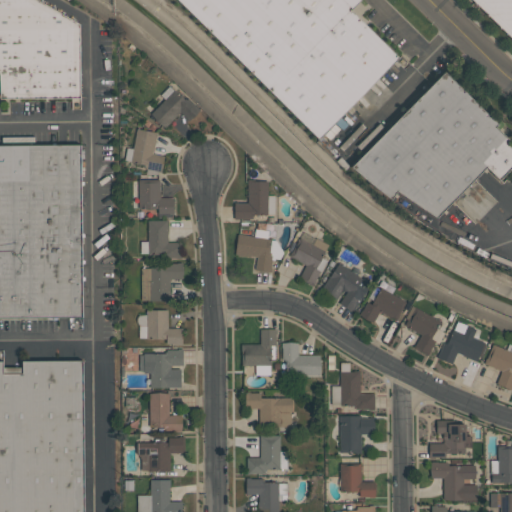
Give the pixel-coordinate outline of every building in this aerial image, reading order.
[(0,0),(41,0),(81,23),(82,99),(0,99),(0,0)] [(362,0),(353,10),(401,57),(318,140),(176,0),(362,0)] [(511,40),(470,0),(511,0),(511,40)] [(350,167),(444,71),(500,125),(498,127),(511,141),(509,143),(511,145),(511,169),(500,182),(487,169),(437,220),(397,193),(391,201),(350,167)] [(200,109),(188,121),(179,112),(164,128),(150,114),(164,99),(160,95),(169,86),(173,90),(174,89),(185,99),(187,97),(200,109)] [(157,132),(154,147),(152,154),(164,156),(161,173),(157,172),(157,175),(145,174),(146,169),(145,169),(145,166),(143,166),(144,164),(130,162),(130,161),(124,160),(126,147),(132,148),(136,129),(157,132)] [(0,144),(82,144),(82,318),(0,318),(0,144)] [(160,179),(160,197),(173,197),(173,214),(168,214),(168,213),(157,213),(157,208),(138,208),(138,179),(160,179)] [(267,180),(267,195),(274,195),(274,214),(267,214),(253,214),(253,216),(252,216),(252,218),(234,218),(234,202),(247,202),(247,180),(267,180)] [(167,242),(180,242),(181,258),(176,258),(160,258),(160,254),(148,254),(148,253),(139,253),(139,241),(147,241),(147,220),(167,220),(167,242)] [(238,234),(254,236),(255,229),(268,230),(267,238),(271,238),(271,240),(276,240),(283,252),(279,259),(275,259),(274,260),(272,260),(271,267),(272,267),(271,272),(255,270),(257,257),(249,256),(249,257),(235,255),(238,234)] [(312,286),(298,278),(305,265),(288,256),(291,251),(292,251),(299,238),(300,238),(303,232),(315,239),(316,238),(328,244),(324,251),(325,251),(322,257),(327,260),(321,272),(320,272),(312,286)] [(170,300),(140,300),(140,268),(149,268),(149,267),(163,267),(163,263),(177,263),(177,262),(182,262),(182,279),(169,279),(169,292),(170,292),(170,300)] [(341,291),(336,299),(320,288),(329,275),(330,276),(338,263),(371,284),(352,312),(339,303),(347,291),(341,291)] [(358,315),(361,310),(362,310),(367,301),(371,304),(373,300),(368,297),(374,286),(380,289),(381,287),(406,301),(399,314),(399,315),(396,321),(379,311),(372,323),(358,315)] [(441,321),(437,328),(444,332),(438,343),(435,341),(430,349),(431,350),(428,356),(413,347),(420,334),(404,325),(414,306),(441,321)] [(138,314),(146,314),(146,310),(167,309),(167,328),(181,328),(181,338),(182,338),(182,344),(176,344),(176,343),(166,344),(166,338),(146,339),(146,337),(138,338),(138,325),(137,323),(136,321),(136,318),(137,316),(138,314)] [(476,328),(473,337),(484,342),(484,343),(486,344),(481,357),(478,356),(477,361),(462,356),(463,355),(456,352),(452,364),(436,358),(438,353),(439,353),(443,342),(445,343),(446,341),(447,342),(452,329),(453,329),(457,321),(476,328)] [(276,328),(276,334),(275,334),(275,345),(275,359),(271,359),(271,365),(270,365),(270,375),(255,375),(255,365),(241,365),(241,364),(241,351),(240,351),(240,343),(259,343),(259,328),(276,328)] [(298,342),(298,354),(319,354),(319,375),(285,375),(285,360),(282,360),(282,342),(298,342)] [(511,386),(511,389),(496,384),(501,370),(483,364),(485,358),(487,358),(492,344),(506,349),(508,344),(511,345),(511,386)] [(182,348),(182,365),(170,365),(170,369),(181,369),(181,387),(149,387),(149,373),(143,373),(143,371),(139,371),(139,354),(143,354),(143,353),(166,353),(166,349),(177,349),(177,348),(182,348)] [(83,511),(0,511),(0,362),(2,362),(2,368),(22,367),(22,362),(82,361),(83,511)] [(360,370),(360,393),(374,393),(374,410),(368,410),(368,409),(355,409),(355,406),(340,406),(339,404),(331,404),(331,385),(340,385),(340,362),(349,362),(349,370),(360,370)] [(250,392),(260,392),(260,397),(292,397),(292,412),(291,412),(291,426),(259,427),(258,408),(245,408),(245,392),(250,392)] [(149,427),(149,393),(169,393),(169,414),(181,414),(181,431),(162,431),(162,427),(149,427)] [(360,453),(355,453),(355,452),(339,452),(339,415),(361,415),(361,418),(369,418),(369,417),(374,417),(374,434),(360,434),(360,453)] [(429,443),(442,443),(442,442),(443,442),(443,439),(442,439),(442,433),(436,433),(436,420),(454,419),(454,424),(466,423),(466,435),(471,435),(471,447),(465,447),(465,453),(445,453),(445,457),(434,457),(434,458),(429,458),(429,443)] [(246,473),(246,457),(260,457),(260,434),(265,434),(265,435),(280,435),(280,451),(286,451),(286,468),(279,468),(279,469),(265,469),(265,471),(264,471),(264,473),(246,473)] [(136,453),(136,442),(168,442),(168,437),(184,437),(184,452),(169,452),(169,470),(140,470),(141,457),(136,453)] [(511,482),(491,483),(491,474),(490,474),(490,460),(497,460),(497,446),(511,445),(511,482)] [(463,484),(476,484),(476,499),(442,499),(442,478),(430,478),(430,462),(447,462),(447,465),(461,465),(461,464),(475,464),(474,479),(463,478),(463,484)] [(361,463),(361,480),(374,480),(374,497),(359,497),(359,491),(339,491),(339,463),(361,463)] [(257,511),(257,501),(258,501),(258,494),(245,494),(245,477),(250,477),(250,478),(264,478),(264,482),(278,482),(278,511),(257,511)] [(170,479),(170,487),(169,487),(169,501),(181,501),(181,511),(136,511),(136,494),(149,494),(149,479),(170,479)] [(511,511),(500,511),(500,507),(490,507),(490,493),(511,492),(511,511)]
